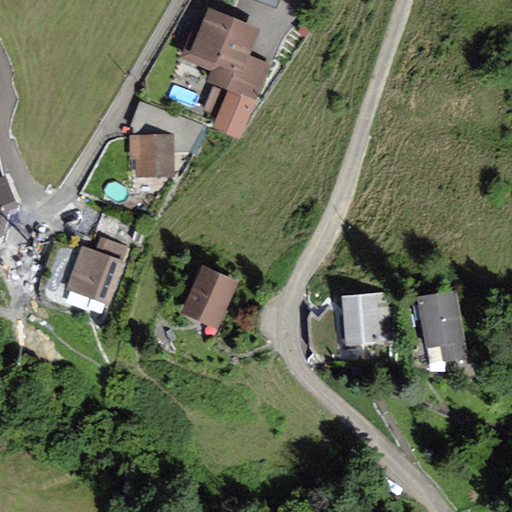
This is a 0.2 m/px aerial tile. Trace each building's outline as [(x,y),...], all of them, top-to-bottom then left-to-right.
[(262,34),(209,13),(195,46),(188,43),(180,62),(212,75),(241,86),(251,59),(262,34)] [(241,86),(212,75),(207,86),(228,94),(256,104),(271,67),(251,59),(241,86)] [(256,104),(228,94),(213,132),(241,143),(256,104)] [(174,138),(129,139),(130,163),(136,163),(137,181),(175,180),(174,138)] [(95,253),(82,248),(66,292),(111,308),(127,264),(125,263),(130,249),(101,238),(95,253)] [(50,255),(37,249),(29,267),(42,273),(50,255)] [(234,288),(198,273),(180,319),(216,333),(234,288)] [(457,295),(416,302),(425,354),(441,351),(443,366),(469,361),(457,295)] [(386,296),(341,301),(347,351),(392,345),(386,296)]
